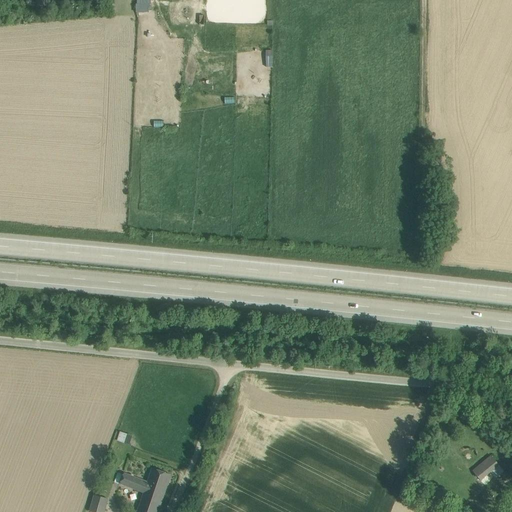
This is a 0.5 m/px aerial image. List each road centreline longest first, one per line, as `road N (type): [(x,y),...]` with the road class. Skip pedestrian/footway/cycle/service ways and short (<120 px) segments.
road 1 (unclassified): [(0,341),(467,384),(511,408)]
road 2 (motorway): [(0,272),(511,322)]
road 3 (motorway): [(511,297),(0,247)]
